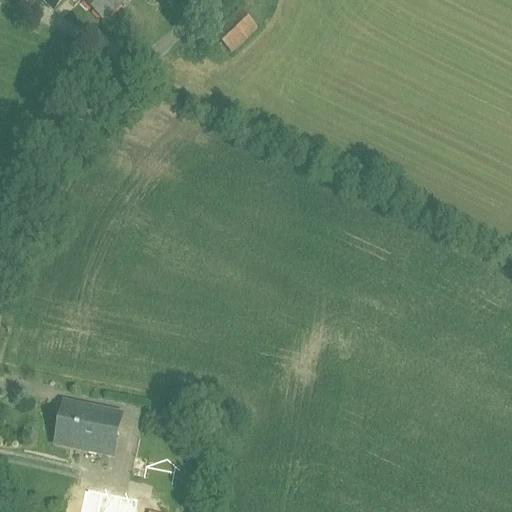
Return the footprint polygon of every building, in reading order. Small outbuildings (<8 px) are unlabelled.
[(40,0),(53,13),(66,0),(40,0)] [(83,0),(104,21),(125,0),(83,0)] [(233,54),(259,29),(239,11),(214,35),(233,54)] [(114,457),(122,416),(64,404),(56,445),(114,457)] [(136,511),(139,499),(85,488),(80,511),(136,511)]
